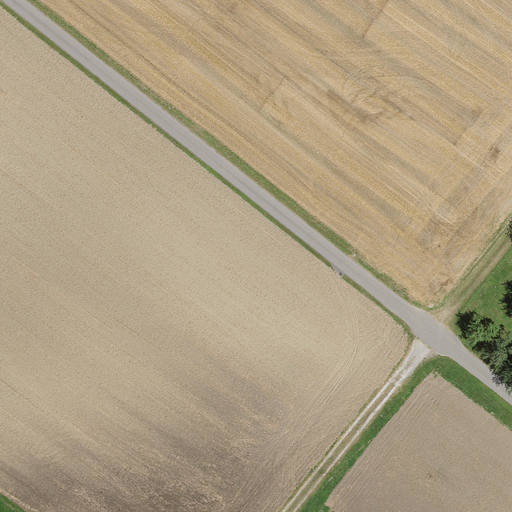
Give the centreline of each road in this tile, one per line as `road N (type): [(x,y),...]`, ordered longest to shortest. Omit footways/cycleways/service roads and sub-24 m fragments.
road 1 (residential): [(511,397),(9,0)]
road 2 (track): [(511,234),(289,511)]
